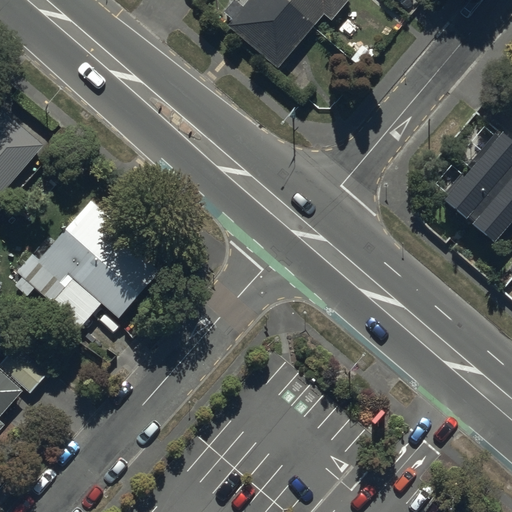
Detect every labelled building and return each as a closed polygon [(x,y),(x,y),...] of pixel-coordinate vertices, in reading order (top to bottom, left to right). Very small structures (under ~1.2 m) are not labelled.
[(246,0),(241,7),(235,3),(228,11),(234,16),(226,25),(278,67),(320,14),(328,21),(345,0),(246,0)] [(0,191),(42,142),(0,106),(0,191)] [(511,137),(499,127),(462,174),(449,164),(435,181),(448,191),(443,199),(465,216),(468,213),(474,217),(471,221),(493,238),(511,214),(511,137)] [(160,268),(109,225),(113,220),(88,198),(38,257),(30,250),(8,277),(28,294),(29,292),(75,331),(99,303),(117,318),(160,268)] [(0,428),(4,424),(0,420),(0,414),(24,387),(30,392),(49,371),(15,342),(0,359),(0,428)]
